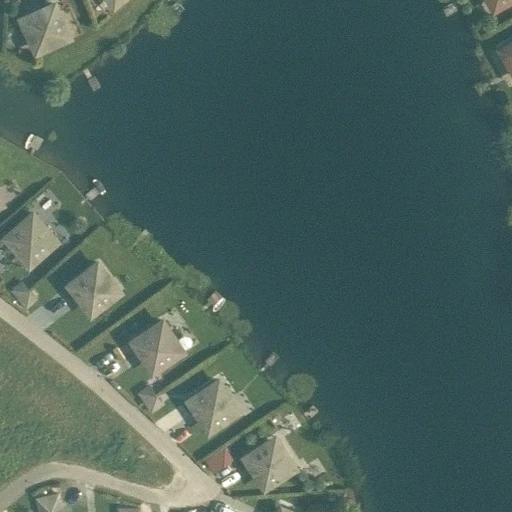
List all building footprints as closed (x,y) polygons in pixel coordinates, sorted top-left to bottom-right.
[(511,0),(486,0),(493,12),(511,0)] [(25,17),(39,46),(68,33),(54,4),(25,17)] [(511,36),(496,46),(511,73),(511,36)] [(31,259),(57,237),(34,211),(9,234),(31,259)] [(93,308),(120,287),(99,261),(72,281),(93,308)] [(18,298),(30,287),(22,278),(10,289),(18,298)] [(39,297),(30,287),(18,298),(26,308),(39,297)] [(155,366),(183,347),(164,319),(136,338),(155,366)] [(211,425),(239,406),(220,378),(192,397),(211,425)] [(144,401),(157,392),(150,382),(137,391),(144,401)] [(164,403),(157,392),(144,401),(151,412),(164,403)] [(267,482),(295,463),(276,435),(248,454),(267,482)] [(214,469),(233,457),(226,446),(207,458),(214,469)] [(49,493),(52,508),(63,505),(59,491),(49,493)] [(39,511),(52,508),(49,493),(35,497),(39,511)]
